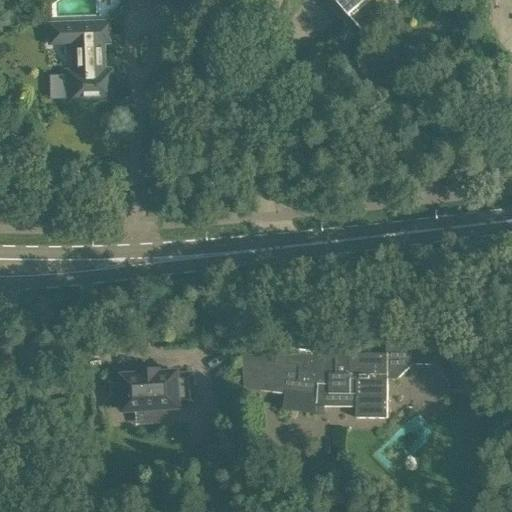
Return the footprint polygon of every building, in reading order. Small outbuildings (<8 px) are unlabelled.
[(335,0),(360,29),(361,38),(379,37),(376,0),(375,0),(335,0)] [(67,73),(68,100),(109,99),(108,73),(101,73),(100,41),(106,41),(105,25),(49,26),(50,42),(73,42),(73,73),(67,73)] [(277,343),(240,338),(243,388),(285,393),(283,408),(315,409),(324,409),(324,405),(356,406),(356,417),(386,417),(386,379),(397,379),(412,364),(434,363),(434,345),(419,345),(419,340),(386,340),(386,354),(349,353),(349,373),(336,374),(336,357),(277,350),(277,343)] [(117,380),(104,381),(105,403),(118,402),(119,419),(180,415),(180,409),(195,409),(193,375),(178,376),(177,375),(117,378),(117,380)] [(230,421),(234,447),(244,446),(241,419),(230,421)]
